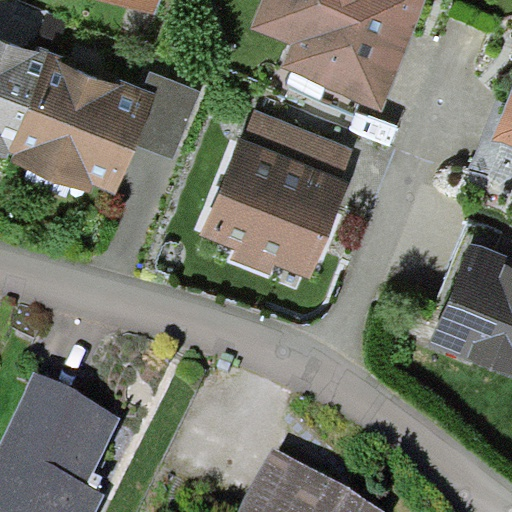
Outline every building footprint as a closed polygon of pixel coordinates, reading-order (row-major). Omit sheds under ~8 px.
[(98,0),(153,21),(161,0),(98,0)] [(428,0),(266,0),(256,26),(300,44),(289,74),(384,111),(428,0)] [(0,155),(6,158),(49,52),(0,31),(0,155)] [(144,91),(49,52),(6,158),(91,193),(94,184),(114,192),(133,143),(139,130),(153,95),(144,91)] [(152,72),(144,91),(153,95),(133,143),(173,160),(201,93),(152,72)] [(511,101),(497,140),(511,145),(511,101)] [(361,147),(253,105),(202,234),(311,276),(361,147)] [(511,259),(471,243),(430,345),(511,377),(511,259)] [(121,417),(34,380),(0,454),(0,511),(97,511),(108,491),(92,484),(121,417)] [(381,511),(271,453),(238,511),(381,511)]
